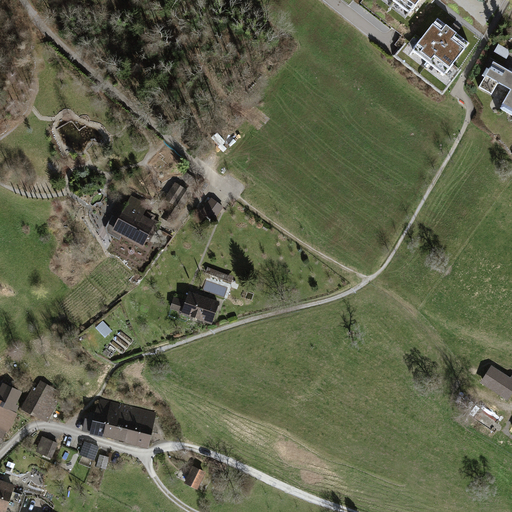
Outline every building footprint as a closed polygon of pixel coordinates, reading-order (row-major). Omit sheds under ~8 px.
[(378,0),(404,19),(408,14),(410,15),(422,0),(378,0)] [(450,30),(438,21),(413,54),(445,79),(470,46),(456,35),(460,30),(454,25),(450,30)] [(510,52),(498,45),(490,58),(502,65),(510,52)] [(511,74),(494,64),(480,88),(492,95),(498,84),(511,91),(500,110),(511,116),(511,74)] [(178,186),(168,203),(185,213),(195,196),(178,186)] [(151,208),(131,199),(113,238),(149,254),(161,227),(145,220),(151,208)] [(224,211),(212,203),(204,215),(215,224),(224,211)] [(178,216),(168,210),(163,220),(172,226),(178,216)] [(240,277),(205,267),(198,288),(224,296),(228,283),(237,286),(240,277)] [(217,301),(187,292),(180,315),(211,324),(217,301)] [(103,323),(97,330),(105,338),(112,331),(103,323)] [(492,366),(481,382),(500,394),(511,377),(492,366)] [(36,388),(33,387),(22,408),(48,422),(60,400),(55,398),(59,390),(41,380),(36,388)] [(0,386),(0,437),(3,439),(4,439),(18,413),(16,412),(19,405),(16,404),(23,392),(3,381),(0,386)] [(102,435),(110,401),(100,399),(94,413),(91,419),(89,432),(89,433),(102,436),(102,435)] [(114,438),(122,404),(110,401),(102,435),(114,438)] [(124,440),(132,407),(122,404),(114,438),(124,440)] [(123,442),(148,448),(156,412),(132,407),(124,440),(123,442)] [(91,419),(94,413),(89,412),(88,419),(84,418),(81,430),(89,432),(91,419)] [(59,443),(43,436),(36,451),(52,458),(59,443)] [(99,447),(84,441),(79,454),(94,460),(99,447)] [(108,457),(99,454),(96,466),(105,469),(108,457)] [(205,471),(193,465),(184,482),(197,488),(205,471)] [(0,510),(3,511),(5,511),(6,510),(10,511),(19,511),(26,493),(14,488),(15,484),(0,479),(0,510)]
